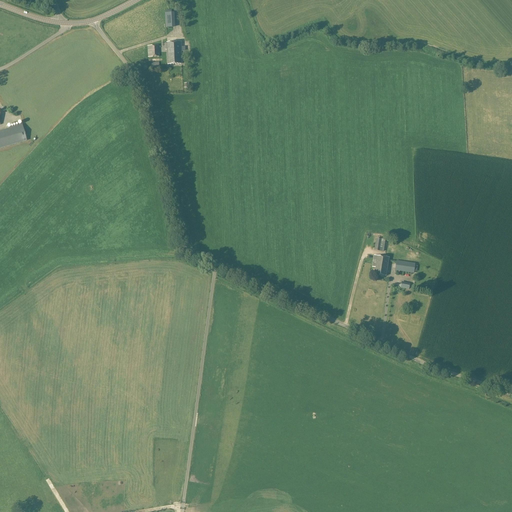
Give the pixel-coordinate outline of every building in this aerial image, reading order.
[(166,28),(176,27),(175,13),(165,13),(166,28)] [(185,47),(181,47),(181,42),(167,43),(168,65),(182,64),(182,52),(186,52),(185,47)] [(161,52),(159,52),(159,45),(148,46),(148,57),(161,57),(161,52)] [(152,71),(160,70),(159,62),(151,63),(152,71)] [(0,131),(0,148),(26,141),(22,125),(0,131)] [(382,248),(384,240),(376,238),(374,251),(381,252),(381,248),(382,248)] [(374,256),(373,263),(376,264),(388,266),(389,258),(374,256)] [(415,264),(397,261),(396,270),(414,273),(415,264)] [(376,264),(373,263),(372,267),(376,268),(375,274),(387,276),(388,266),(376,264)] [(402,281),(401,287),(410,289),(411,283),(402,281)]
